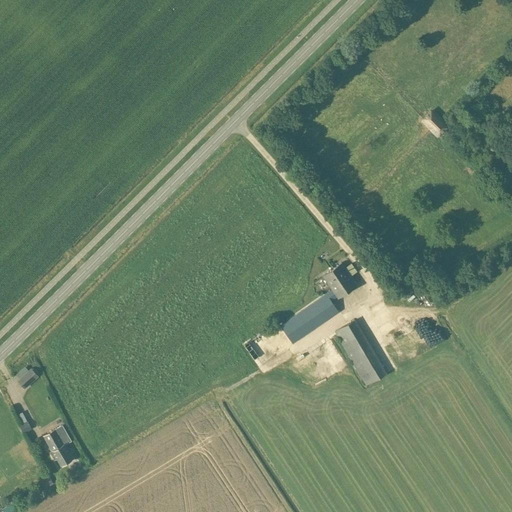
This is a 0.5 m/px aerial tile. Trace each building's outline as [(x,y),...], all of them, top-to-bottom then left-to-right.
[(450,126),(433,108),(420,121),(437,139),(450,126)] [(323,276),(332,289),(324,295),(279,326),(292,344),(339,312),(330,301),(337,296),(338,299),(356,286),(341,263),(323,276)] [(334,331),(366,386),(387,374),(355,319),(334,331)] [(39,376),(31,368),(17,381),(24,389),(39,376)] [(22,422),(27,420),(23,412),(19,414),(22,422)] [(44,437),(52,451),(50,452),(54,460),(56,459),(60,466),(73,459),(65,445),(72,441),(63,426),(44,437)]
